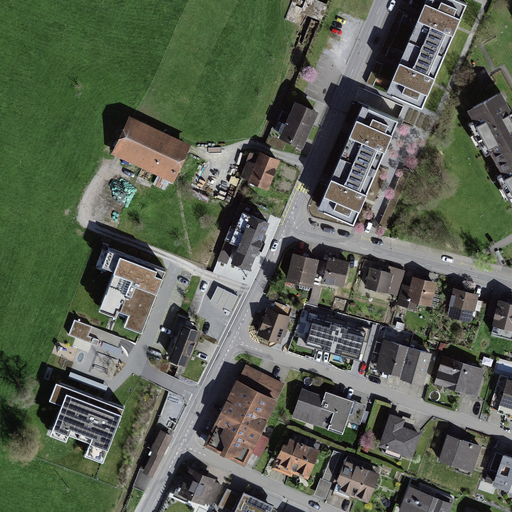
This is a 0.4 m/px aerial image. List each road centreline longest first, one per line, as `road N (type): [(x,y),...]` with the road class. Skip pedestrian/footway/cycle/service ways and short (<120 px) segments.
road 1 (residential): [(230,343),(511,439)]
road 2 (residential): [(383,0),(307,173),(292,231)]
road 3 (residential): [(292,231),(511,282)]
road 4 (residential): [(180,444),(329,511)]
road 5 (unknown): [(254,292),(105,232)]
road 6 (residential): [(292,231),(278,242),(230,343)]
